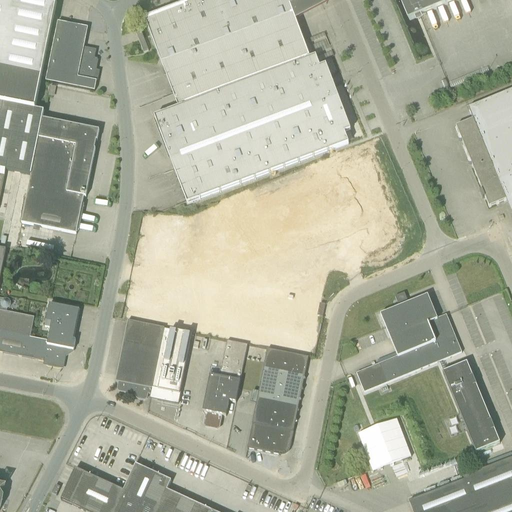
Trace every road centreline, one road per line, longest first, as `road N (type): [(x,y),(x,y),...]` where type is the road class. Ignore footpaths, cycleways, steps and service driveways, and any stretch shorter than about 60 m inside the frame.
road 1 (unclassified): [(88,401),(291,488),(307,467),(338,312),(360,291),(444,256)]
road 2 (unclassified): [(88,401),(127,177),(109,12)]
road 3 (unclassified): [(444,256),(338,0)]
road 4 (unclassified): [(30,511),(88,401)]
